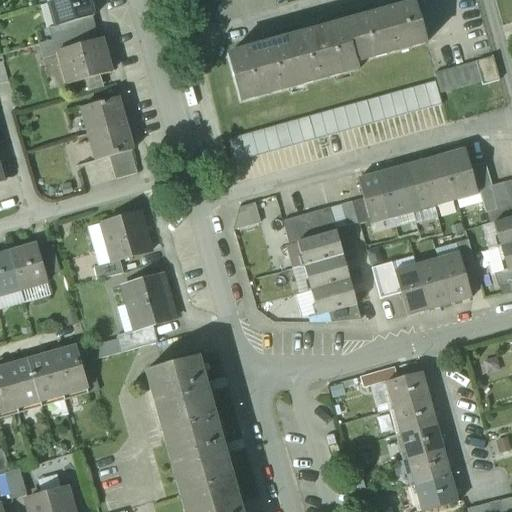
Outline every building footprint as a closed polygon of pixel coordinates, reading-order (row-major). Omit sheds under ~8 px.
[(89,0),(62,0),(52,3),(59,26),(59,28),(65,26),(92,19),(94,18),(89,0)] [(190,0),(193,10),(229,0),(190,0)] [(415,5),(345,24),(356,64),(426,45),(415,5)] [(73,37),(95,30),(92,19),(65,26),(68,38),(73,37)] [(345,24),(286,41),(299,87),(358,71),(356,64),(345,24)] [(59,28),(59,26),(48,29),(52,43),(68,38),(65,26),(59,28)] [(95,30),(73,37),(76,48),(98,42),(95,30)] [(43,61),(60,56),(59,53),(76,48),(73,37),(68,38),(52,43),(39,46),(43,61)] [(76,48),(59,53),(60,56),(68,86),(110,74),(101,41),(98,42),(76,48)] [(286,41),(227,57),(240,104),(299,87),(286,41)] [(493,59),(476,63),(481,84),(482,87),(499,82),(493,59)] [(476,63),(434,75),(440,95),(481,84),(476,63)] [(3,64),(0,64),(0,86),(8,84),(3,64)] [(433,82),(422,85),(429,110),(440,106),(433,82)] [(422,85),(410,88),(417,113),(429,110),(422,85)] [(410,88),(399,91),(406,116),(417,113),(410,88)] [(399,91),(387,94),(394,119),(406,116),(399,91)] [(387,94),(376,98),(383,122),(394,119),(387,94)] [(376,98),(365,101),(372,126),(383,122),(376,98)] [(118,100),(81,110),(89,137),(125,126),(118,100)] [(365,101),(353,104),(360,129),(372,126),(365,101)] [(353,104),(342,107),(349,132),(360,129),(353,104)] [(342,107),(330,110),(337,135),(349,132),(342,107)] [(330,110),(319,114),(326,138),(337,135),(330,110)] [(319,114),(307,117),(314,142),(326,138),(319,114)] [(307,117),(296,120),(303,145),(314,142),(307,117)] [(296,120),(285,123),(292,148),(303,145),(296,120)] [(285,123),(273,126),(280,151),(292,148),(285,123)] [(125,126),(89,137),(96,163),(110,159),(131,153),(133,153),(125,126)] [(273,126),(262,130),(269,154),(280,151),(273,126)] [(262,130),(250,133),(257,157),(269,154),(262,130)] [(250,133),(239,136),(246,161),(257,157),(250,133)] [(239,136),(228,139),(234,164),(246,161),(239,136)] [(465,151),(443,157),(456,202),(478,196),(476,192),(470,171),(465,151)] [(131,153),(110,159),(113,170),(134,164),(131,153)] [(443,157),(431,160),(433,167),(425,169),(423,162),(422,163),(434,208),(456,202),(443,157)] [(422,170),(415,172),(413,165),(401,169),(413,214),(434,208),(422,163),(420,163),(422,170)] [(134,164),(113,170),(116,181),(137,175),(134,164)] [(470,171),(476,192),(479,191),(491,188),(491,187),(485,166),(470,171)] [(413,214),(401,169),(388,172),(390,179),(383,181),(381,174),(379,175),(392,220),(413,214)] [(379,175),(358,181),(363,200),(370,223),(370,226),(392,220),(379,175)] [(511,206),(511,181),(503,184),(509,207),(510,207),(511,206)] [(509,207),(503,184),(491,187),(498,211),(509,207)] [(479,191),(486,214),(497,211),(491,188),(479,191)] [(264,214),(276,212),(274,199),(235,205),(238,229),(265,225),(264,214)] [(363,200),(352,203),(358,225),(358,226),(370,223),(363,200)] [(459,214),(456,202),(434,208),(438,220),(459,214)] [(352,203),(341,207),(346,228),(347,228),(358,225),(352,203)] [(340,207),(330,210),(335,231),(346,228),(341,207),(340,207)] [(497,211),(487,214),(490,225),(491,226),(493,226),(493,224),(511,218),(511,212),(510,207),(509,207),(498,211),(497,211)] [(416,226),(438,220),(434,208),(413,214),(416,226)] [(330,210),(329,210),(318,213),(324,236),(336,233),(335,231),(330,210)] [(318,213),(306,216),(313,239),(324,236),(318,213)] [(140,215),(100,226),(111,265),(117,263),(151,254),(140,215)] [(306,216),(295,219),(301,243),(313,239),(306,216)] [(511,218),(493,224),(493,226),(500,249),(511,245),(511,218)] [(295,219),(283,223),(289,246),(297,244),(301,243),(295,219)] [(500,249),(493,226),(491,226),(490,225),(481,228),(487,252),(500,249)] [(301,243),(297,244),(304,268),(343,258),(336,233),(324,236),(313,239),(301,243)] [(477,276),(467,242),(456,245),(458,255),(459,254),(466,279),(477,276)] [(292,272),(304,268),(297,244),(289,246),(285,247),(292,272)] [(511,245),(500,249),(506,272),(507,273),(511,272),(511,245)] [(37,247),(10,255),(20,291),(48,284),(37,247)] [(500,249),(487,252),(494,276),(502,274),(502,273),(506,272),(500,249)] [(416,266),(437,261),(434,251),(413,256),(416,266)] [(458,255),(437,261),(450,306),(462,302),(460,296),(467,294),(469,300),(471,300),(466,279),(459,254),(458,255)] [(10,255),(0,257),(0,297),(20,291),(10,255)] [(343,258),(304,268),(311,293),(350,282),(343,258)] [(437,261),(416,266),(428,312),(450,306),(437,261)] [(120,277),(117,263),(111,265),(94,269),(98,283),(120,277)] [(416,266),(394,273),(400,293),(407,318),(428,312),(416,266)] [(298,296),(311,293),(304,268),(292,272),(298,296)] [(506,272),(502,273),(502,274),(494,276),(498,289),(511,284),(511,272),(507,273),(506,272)] [(400,293),(394,273),(382,276),(388,297),(400,293)] [(162,277),(122,289),(135,332),(153,327),(175,321),(162,277)] [(350,282),(311,293),(315,306),(313,307),(315,316),(314,317),(314,319),(329,315),(357,307),(350,282)] [(357,307),(329,315),(331,324),(361,321),(357,307)] [(135,332),(117,337),(122,355),(158,345),(153,327),(135,332)] [(75,349),(51,356),(62,396),(86,390),(75,349)] [(62,396),(51,356),(28,363),(39,403),(62,396)] [(199,358),(151,372),(168,432),(216,419),(199,358)] [(28,363),(5,369),(16,410),(39,403),(28,363)] [(5,369),(0,370),(0,414),(16,410),(5,369)] [(421,374),(386,384),(394,411),(429,401),(421,374)] [(429,401),(394,411),(400,436),(435,426),(429,401)] [(216,419),(168,432),(173,448),(166,450),(175,481),(182,479),(186,495),(233,482),(216,419)] [(435,426),(400,436),(407,461),(442,451),(435,426)] [(442,451),(407,461),(414,486),(449,477),(442,451)] [(3,453),(0,453),(0,476),(4,475),(9,474),(3,453)] [(18,471),(4,475),(11,500),(26,496),(18,471)] [(449,477),(414,486),(421,511),(426,511),(457,504),(449,477)] [(241,511),(233,482),(186,495),(190,511),(241,511)] [(26,503),(28,511),(72,511),(67,491),(26,503)] [(511,511),(511,499),(500,502),(502,511),(511,511)] [(502,511),(500,502),(489,505),(491,511),(502,511)]
